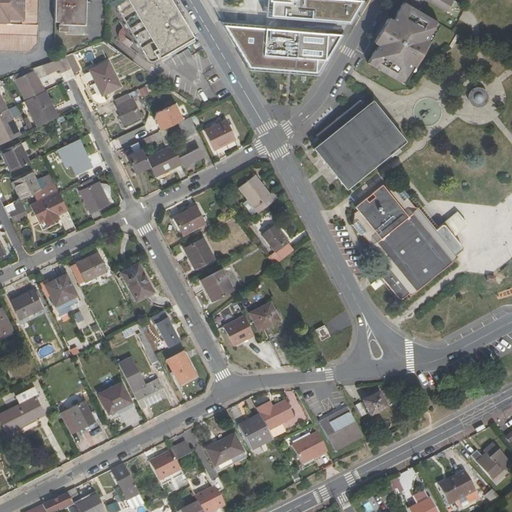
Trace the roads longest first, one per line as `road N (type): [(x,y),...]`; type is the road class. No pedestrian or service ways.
road 1 (residential): [(233,393),(1,511)]
road 2 (residential): [(273,139),(387,366)]
road 3 (residential): [(135,212),(233,393)]
road 4 (primary): [(335,487),(511,396)]
road 5 (residential): [(379,0),(321,95),(273,139)]
road 6 (residential): [(190,0),(273,139)]
road 7 (residential): [(387,366),(253,382),(233,393)]
road 8 (residential): [(273,139),(135,212)]
road 9 (residential): [(75,86),(135,212)]
road 10 (residential): [(511,323),(439,359),(387,366)]
road 11 (residential): [(135,212),(22,263)]
